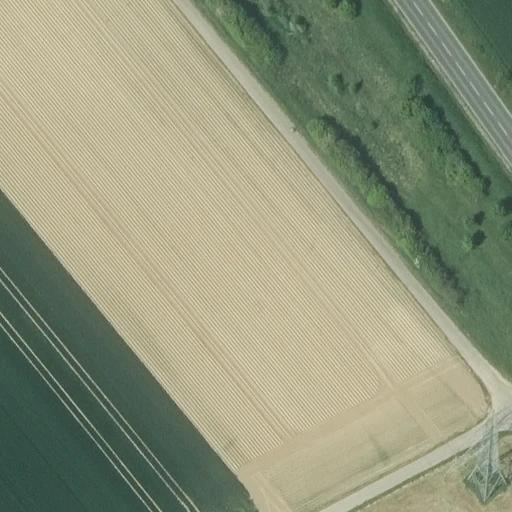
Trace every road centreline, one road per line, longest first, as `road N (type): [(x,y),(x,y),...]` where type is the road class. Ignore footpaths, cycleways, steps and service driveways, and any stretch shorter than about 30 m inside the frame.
road 1 (track): [(180,0),(511,407)]
road 2 (track): [(511,410),(327,511)]
road 3 (secondary): [(511,141),(409,0)]
